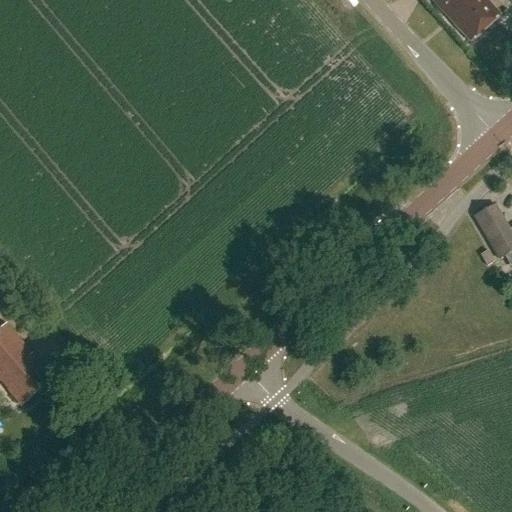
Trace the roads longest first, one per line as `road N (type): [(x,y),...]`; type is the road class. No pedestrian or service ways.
road 1 (tertiary): [(242,368),(495,138)]
road 2 (unclassified): [(429,511),(242,368)]
road 3 (tertiary): [(84,511),(242,368)]
road 4 (tertiary): [(495,138),(369,0)]
